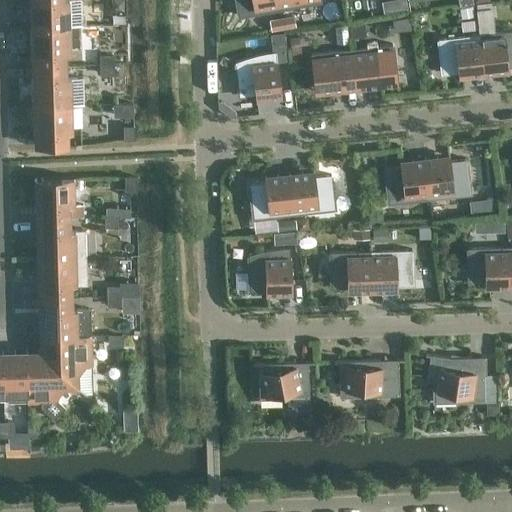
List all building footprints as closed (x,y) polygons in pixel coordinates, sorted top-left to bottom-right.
[(80,24),(79,0),(35,0),(36,25),(69,24),(80,24)] [(235,0),(238,15),(278,7),(277,0),(235,0)] [(511,28),(494,31),(491,7),(476,9),(478,33),(483,73),(507,70),(507,64),(511,63),(511,28)] [(292,15),(280,17),(282,29),(294,27),(292,15)] [(271,31),(282,29),(280,17),(268,19),(271,31)] [(37,65),(63,64),(62,52),(69,51),(69,24),(36,25),(37,65)] [(458,70),(458,76),(483,73),(478,33),(437,37),(441,71),(458,70)] [(380,85),(379,79),(396,77),(392,42),(351,47),(355,87),(380,85)] [(310,52),(315,92),(355,87),(351,47),(310,52)] [(254,93),(255,99),(280,96),(275,50),(267,51),(258,53),(254,54),(244,57),(240,58),(234,61),(234,62),(238,95),(254,93)] [(100,63),(113,63),(112,54),(99,54),(100,63)] [(113,63),(100,63),(100,72),(113,72),(113,63)] [(82,77),(70,77),(70,76),(63,77),(63,64),(37,65),(38,104),(71,103),(83,103),(82,77)] [(71,103),(38,104),(40,145),(65,144),(64,131),(71,131),(71,103)] [(124,137),(133,137),(133,124),(124,124),(124,137)] [(469,192),(465,157),(449,159),(448,153),(424,156),(428,196),(469,192)] [(399,159),(400,165),(384,167),(388,201),(428,196),(424,156),(399,159)] [(334,207),(330,173),(314,175),(313,169),(288,172),(293,212),(334,207)] [(264,174),(265,180),(248,182),(252,216),(293,212),(288,172),(264,174)] [(134,187),(134,174),(125,175),(125,187),(134,187)] [(73,204),(73,176),(40,177),(42,217),(67,216),(83,216),(82,203),(73,204)] [(105,225),(118,224),(117,215),(104,215),(105,225)] [(67,229),(67,216),(42,217),(43,257),(85,255),(84,228),(67,229)] [(484,280),(485,286),(509,285),(508,245),(467,246),(468,280),(484,280)] [(265,287),(265,293),(290,292),(289,246),(285,246),(276,247),(268,248),(262,249),(257,250),(247,253),(248,254),(249,287),(265,287)] [(396,289),(396,283),(412,282),(411,248),(370,249),(371,289),(396,289)] [(347,284),(347,290),(371,289),(370,249),(329,250),(330,285),(347,284)] [(69,295),(69,283),(85,283),(85,255),(43,257),(44,296),(69,295)] [(107,294),(120,294),(119,285),(106,286),(107,294)] [(120,294),(107,294),(107,303),(120,303),(120,294)] [(77,334),(90,334),(90,307),(69,308),(69,295),(44,296),(45,336),(77,335),(77,334)] [(89,396),(89,395),(78,385),(78,371),(85,364),(91,364),(90,334),(77,334),(77,335),(45,336),(45,352),(43,353),(89,396)] [(108,343),(121,343),(121,334),(108,334),(108,343)] [(450,356),(425,352),(424,353),(429,354),(426,373),(433,374),(434,399),(484,398),(483,356),(484,356),(484,355),(450,356)] [(89,396),(43,353),(42,355),(26,355),(27,399),(26,399),(27,401),(40,400),(41,405),(53,416),(63,406),(57,400),(57,394),(63,387),(77,386),(88,396),(89,396)] [(26,399),(27,399),(26,355),(2,356),(3,394),(7,394),(7,400),(26,399)] [(398,394),(397,359),(402,358),(402,357),(334,359),(334,361),(338,361),(339,396),(398,394)] [(309,407),(307,361),(312,361),(312,360),(252,362),(252,363),(258,363),(259,398),(290,397),(291,407),(309,407)] [(28,432),(37,432),(37,419),(28,419),(28,432)] [(3,420),(4,433),(13,433),(12,420),(3,420)]
